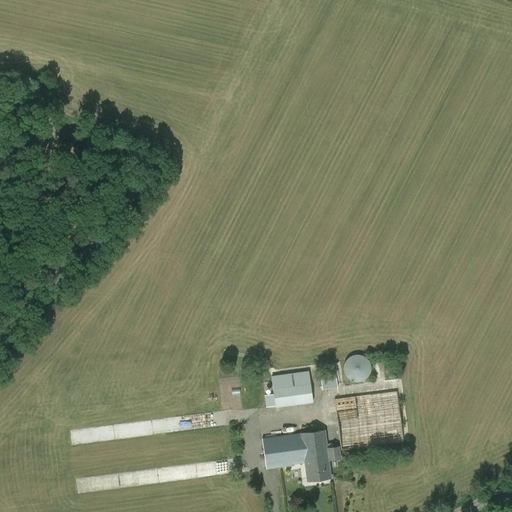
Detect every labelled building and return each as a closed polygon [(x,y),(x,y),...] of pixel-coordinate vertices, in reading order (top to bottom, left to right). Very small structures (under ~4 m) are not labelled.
[(363,353),(341,360),(348,383),(370,376),(363,353)] [(322,389),(337,387),(335,371),(320,373),(322,389)] [(266,407),(275,406),(275,408),(313,403),(308,372),(272,376),(274,394),(264,396),(266,407)] [(333,398),(340,452),(404,443),(397,390),(333,398)] [(305,462),(307,480),(307,481),(331,478),(329,460),(341,458),(339,447),(327,448),(324,431),(300,434),(300,433),(262,439),(266,469),(291,466),(291,464),(305,462)]
